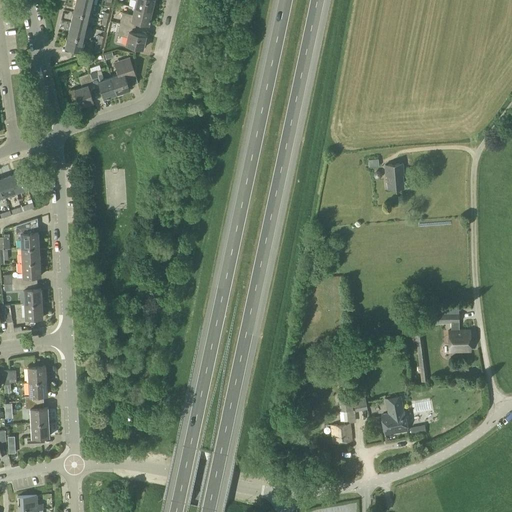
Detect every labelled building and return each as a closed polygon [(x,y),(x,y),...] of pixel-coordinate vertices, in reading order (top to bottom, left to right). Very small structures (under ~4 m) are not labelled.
[(92,4),(76,0),(75,0),(73,11),(89,15),(92,4)] [(135,0),(134,8),(151,11),(153,0),(135,0)] [(120,24),(133,27),(134,21),(148,24),(151,11),(134,8),(132,15),(122,13),(120,24)] [(70,23),(86,27),(89,15),(73,11),(70,23)] [(86,27),(70,23),(68,35),(84,38),(86,27)] [(133,27),(120,24),(117,34),(127,37),(125,45),(142,48),(145,36),(131,32),(133,27)] [(149,40),(163,42),(164,36),(150,33),(149,40)] [(84,38),(68,35),(65,47),(73,48),(72,54),(83,57),(84,52),(81,50),(84,38)] [(110,77),(116,93),(129,89),(126,80),(130,79),(129,74),(134,72),(129,60),(115,65),(118,74),(110,77)] [(116,93),(110,77),(103,79),(100,70),(89,74),(93,86),(99,84),(103,97),(116,93)] [(93,86),(89,74),(79,77),(82,87),(68,91),(71,100),(77,98),(79,105),(92,101),(88,87),(93,86)] [(19,114),(22,128),(30,126),(27,112),(19,114)] [(384,165),(385,176),(387,175),(388,188),(403,187),(402,174),(403,174),(402,163),(384,165)] [(11,176),(16,191),(27,187),(22,172),(11,176)] [(0,179),(0,183),(4,195),(16,191),(11,176),(0,179)] [(20,234),(21,248),(38,247),(37,233),(29,233),(29,227),(37,227),(37,219),(15,225),(16,234),(20,234)] [(17,234),(10,236),(12,245),(19,244),(17,234)] [(21,248),(22,262),(39,261),(38,247),(21,248)] [(40,276),(39,261),(22,262),(22,277),(12,277),(12,275),(3,275),(3,284),(12,284),(32,283),(32,276),(40,276)] [(32,283),(12,284),(12,290),(23,289),(24,304),(41,303),(40,288),(32,289),(32,283)] [(41,303),(24,304),(25,318),(42,317),(41,303)] [(3,305),(5,322),(12,321),(9,304),(3,305)] [(437,308),(438,322),(451,322),(451,330),(448,330),(449,352),(470,351),(469,330),(458,330),(458,307),(437,308)] [(413,343),(415,359),(418,359),(421,382),(428,380),(424,351),(422,342),(413,343)] [(352,363),(355,385),(361,384),(359,371),(370,369),(369,361),(352,363)] [(27,367),(28,381),(45,380),(44,366),(27,367)] [(3,371),(4,384),(10,384),(10,382),(16,382),(15,370),(3,371)] [(24,396),(25,402),(38,401),(38,395),(46,395),(45,380),(28,381),(29,396),(24,396)] [(352,399),(354,411),(366,409),(365,397),(360,398),(360,392),(354,393),(354,399),(352,399)] [(339,412),(340,421),(347,420),(346,411),(352,410),(351,397),(350,394),(341,395),(342,398),(338,398),(339,411),(339,412)] [(381,415),(384,434),(407,430),(404,411),(402,411),(400,396),(385,398),(388,414),(381,415)] [(29,408),(30,423),(47,422),(47,407),(39,408),(38,401),(25,402),(25,409),(29,408)] [(47,422),(30,423),(31,437),(24,438),(24,444),(41,443),(40,437),(48,436),(47,422)] [(331,425),(333,442),(351,440),(349,423),(331,425)] [(419,433),(417,426),(410,428),(411,435),(419,433)] [(18,510),(36,509),(42,509),(42,504),(36,504),(36,495),(17,496),(18,510)]
